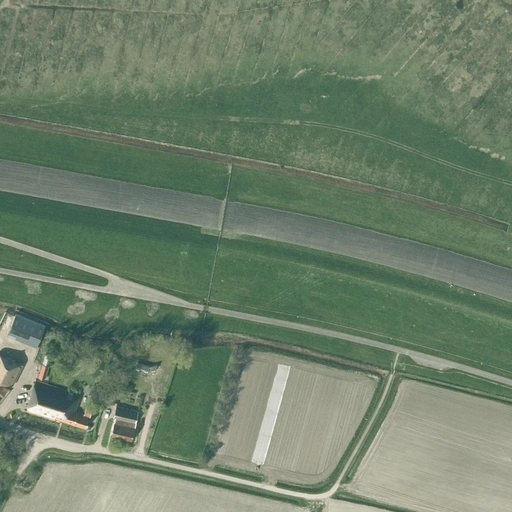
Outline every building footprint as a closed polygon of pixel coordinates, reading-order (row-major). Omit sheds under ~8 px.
[(7,334),(36,346),(45,325),(15,313),(7,334)] [(0,393),(4,395),(9,384),(12,386),(22,365),(0,353),(0,393)] [(38,376),(45,378),(48,365),(41,363),(38,376)] [(26,411),(55,420),(55,418),(86,428),(91,413),(93,414),(97,403),(91,401),(89,407),(86,406),(85,409),(80,408),(79,412),(75,411),(80,395),(35,380),(26,411)] [(111,435),(131,439),(138,411),(116,406),(113,417),(115,418),(111,435)]
